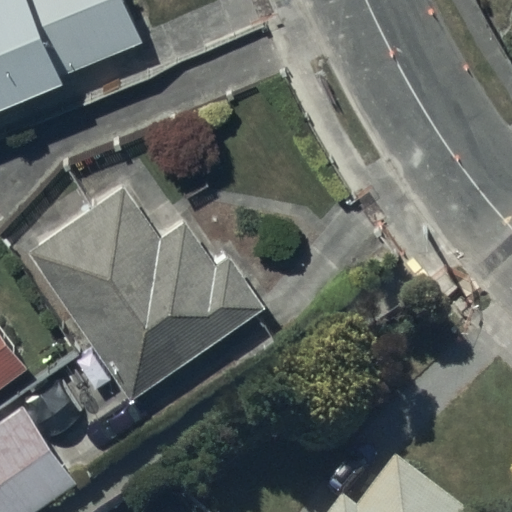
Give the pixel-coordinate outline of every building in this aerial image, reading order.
[(131,0),(0,0),(0,81),(45,63),(47,67),(143,27),(131,0)] [(122,171),(26,238),(131,388),(267,293),(230,240),(217,249),(186,206),(160,224),(122,171)] [(0,374),(28,353),(0,316),(0,374)] [(23,394),(0,409),(0,511),(16,511),(76,472),(23,394)] [(360,511),(345,500),(336,511),(464,511),(399,463),(362,511),(360,511)]
